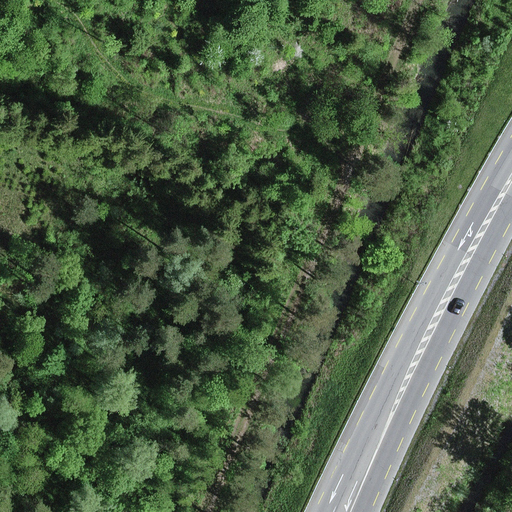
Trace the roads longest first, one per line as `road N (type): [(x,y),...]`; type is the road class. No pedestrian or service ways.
road 1 (track): [(75,0),(126,80),(274,103),(324,154),(250,378),(182,419),(154,511)]
road 2 (primary): [(511,182),(349,506)]
